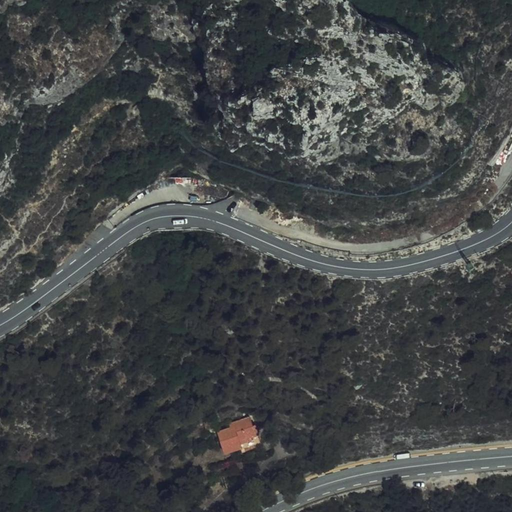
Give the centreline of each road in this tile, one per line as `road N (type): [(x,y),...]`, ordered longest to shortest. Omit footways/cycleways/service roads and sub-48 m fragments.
road 1 (secondary): [(511,222),(428,260),(362,269),(313,260),(211,220),(153,218),(0,325)]
road 2 (motorway): [(0,76),(511,52)]
road 3 (motorway): [(415,0),(0,17)]
road 4 (primary): [(511,456),(365,473),(261,511)]
